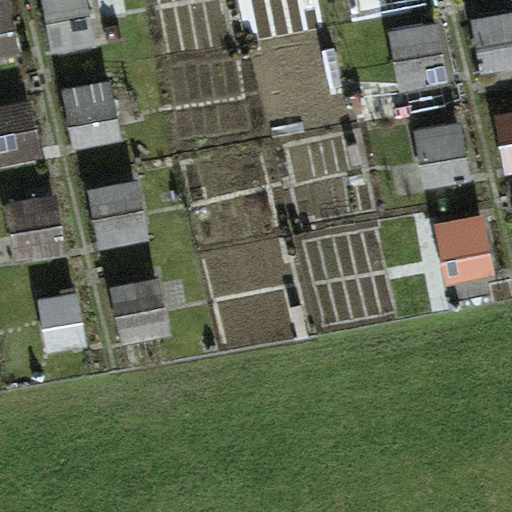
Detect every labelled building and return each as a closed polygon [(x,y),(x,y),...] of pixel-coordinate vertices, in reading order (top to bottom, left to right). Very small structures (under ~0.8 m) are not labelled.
[(0,1),(0,58),(20,57),(16,0),(0,1)] [(41,0),(53,56),(101,45),(91,0),(41,0)] [(511,11),(474,16),(481,76),(511,72),(511,11)] [(403,95),(452,85),(439,22),(390,31),(403,95)] [(64,88),(73,148),(125,140),(116,80),(64,88)] [(0,162),(43,155),(32,98),(0,103),(0,162)] [(511,112),(496,116),(507,176),(511,174),(511,112)] [(428,190),(476,177),(461,120),(413,133),(428,190)] [(99,249),(152,241),(143,181),(90,189),(99,249)] [(60,195),(12,199),(16,260),(64,257),(60,195)] [(447,286),(498,276),(485,212),(434,223),(447,286)] [(120,344),(170,341),(166,281),(115,285),(120,344)] [(40,298),(47,352),(87,347),(81,293),(40,298)]
